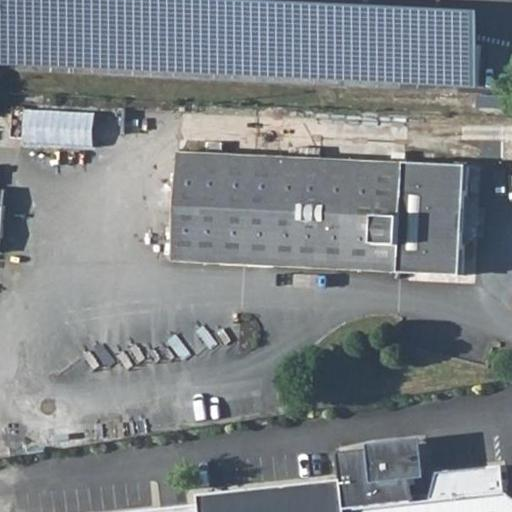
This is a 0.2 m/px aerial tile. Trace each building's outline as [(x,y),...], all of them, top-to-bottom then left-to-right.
[(0,65),(482,87),(483,74),(484,46),(402,43),(402,33),(0,14),(0,65)] [(511,98),(511,96),(481,96),(481,108),(511,110),(511,98)] [(29,106),(26,144),(95,149),(98,112),(29,106)] [(178,155),(173,265),(223,267),(462,276),(467,166),(178,155)] [(344,451),(347,479),(204,493),(205,503),(114,511),(511,511),(511,491),(511,492),(509,467),(444,473),(437,499),(421,501),(418,474),(412,474),(409,445),(344,451)]
